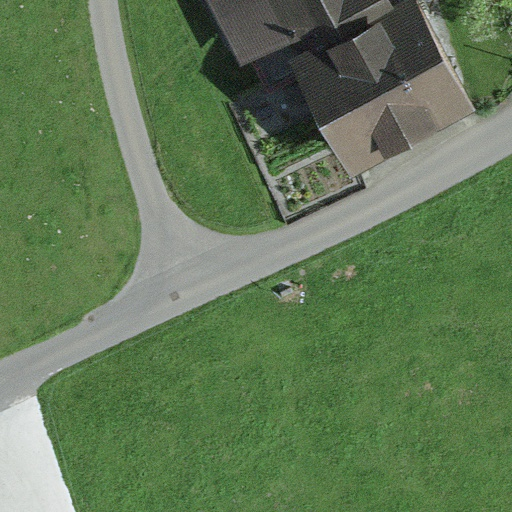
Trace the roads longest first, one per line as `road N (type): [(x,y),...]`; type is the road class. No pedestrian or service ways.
road 1 (unclassified): [(190,291),(511,130)]
road 2 (unclassified): [(190,291),(135,153),(104,0)]
road 3 (unclassified): [(0,383),(190,291)]
